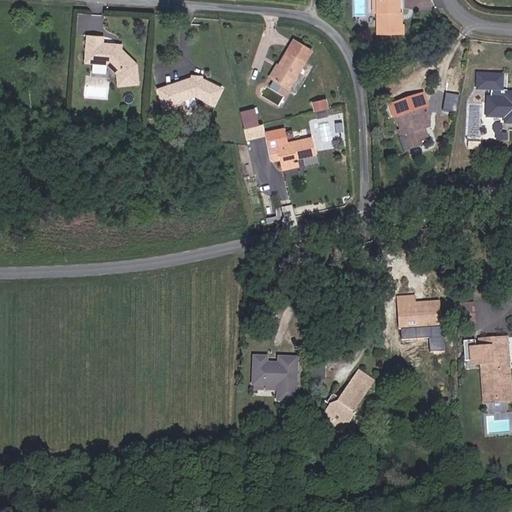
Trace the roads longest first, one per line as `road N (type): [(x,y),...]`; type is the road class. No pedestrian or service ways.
road 1 (unclassified): [(367,216),(363,105),(333,34),(287,13),(137,0)]
road 2 (unclassified): [(0,274),(124,268),(367,216)]
road 3 (unclassified): [(367,216),(511,186)]
